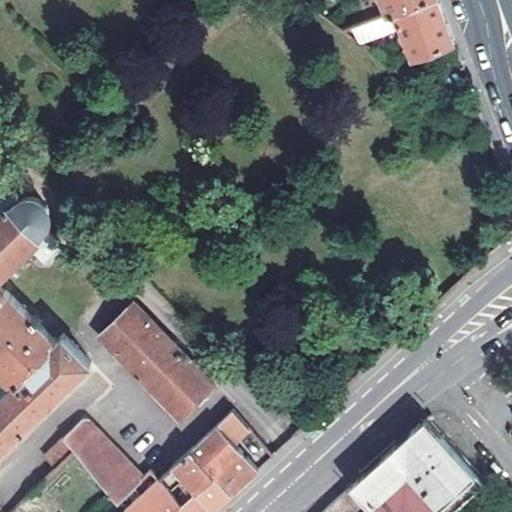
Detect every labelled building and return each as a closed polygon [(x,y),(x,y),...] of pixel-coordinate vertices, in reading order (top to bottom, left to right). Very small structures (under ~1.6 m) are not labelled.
[(395,9),(420,0),(383,0),(388,11),(395,9)] [(413,56),(455,41),(441,5),(439,0),(420,0),(395,9),(413,56)] [(350,25),(377,15),(374,4),(355,10),(357,14),(348,18),(350,25)] [(0,365),(15,380),(58,338),(0,280),(0,276),(33,243),(47,256),(63,239),(49,226),(53,220),(55,213),(54,203),(47,195),(39,191),(27,192),(20,198),(4,183),(0,187),(0,211),(1,212),(0,213),(0,365)] [(90,328),(118,299),(110,291),(82,319),(90,328)] [(216,381),(135,301),(101,335),(183,414),(216,381)] [(0,511),(1,511),(0,510),(0,453),(94,360),(64,332),(58,338),(15,380),(0,394),(0,511)] [(230,348),(225,354),(249,379),(255,372),(230,348)] [(0,365),(0,394),(15,380),(0,365)] [(216,470),(234,491),(238,487),(260,466),(237,440),(251,427),(234,406),(222,417),(194,444),(216,470)] [(152,471),(159,477),(174,462),(194,444),(222,417),(216,411),(152,471)] [(452,511),(486,482),(433,423),(428,418),(423,422),(387,454),(356,482),(351,486),(372,509),(368,511),(452,511)] [(48,454),(58,465),(76,448),(109,488),(120,501),(145,476),(90,419),(82,419),(48,454)] [(174,462),(197,487),(216,470),(194,444),(174,462)] [(197,487),(216,507),(220,503),(234,491),(216,470),(197,487)] [(129,511),(209,511),(210,511),(216,507),(197,487),(181,501),(159,477),(126,508),(127,510),(129,511)] [(368,511),(372,509),(351,486),(322,511),(368,511)] [(108,511),(124,511),(127,510),(126,508),(120,501),(109,488),(97,499),(108,511)]
